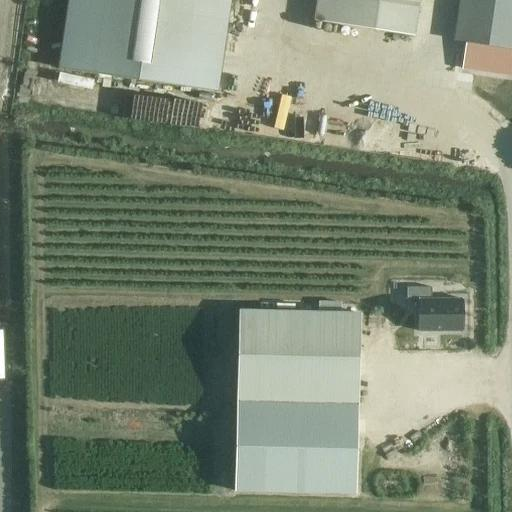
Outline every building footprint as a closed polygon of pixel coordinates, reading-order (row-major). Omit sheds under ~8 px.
[(68,0),(59,69),(217,92),(230,0),(68,0)] [(317,0),(315,22),(414,37),(419,0),(317,0)] [(511,0),(469,0),(463,44),(474,46),(511,51),(511,0)] [(394,137),(395,155),(411,153),(410,136),(394,137)] [(431,288),(406,288),(406,301),(418,301),(418,332),(463,332),(463,300),(431,300),(431,288)] [(239,311),(237,400),(358,403),(360,314),(341,314),(341,304),(341,303),(319,302),(318,303),(318,313),(239,311)] [(234,488),(234,491),(355,495),(356,491),(357,418),(358,403),(237,400),(236,415),(234,488)]
